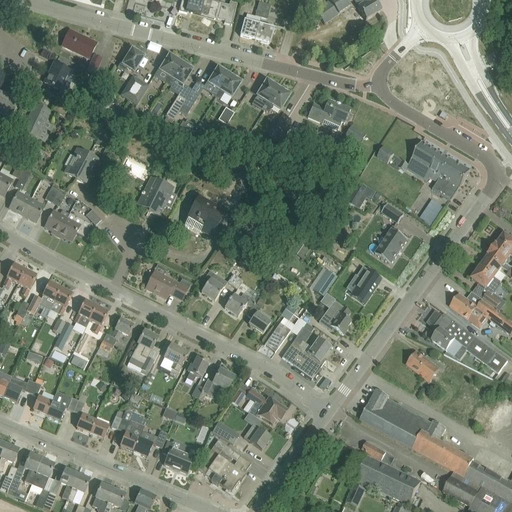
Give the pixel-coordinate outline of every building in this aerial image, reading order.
[(192,14),(206,18),(210,1),(206,0),(182,0),(179,13),(186,14),(187,12),(192,13),(192,14)] [(351,7),(345,0),(333,0),(315,12),(325,26),(351,7)] [(358,9),(366,22),(382,12),(375,1),(374,1),(373,0),(353,0),(358,9)] [(210,1),(206,18),(215,20),(225,22),(224,25),(232,27),(237,5),(230,3),(229,6),(219,4),(219,3),(210,1)] [(255,17),(261,19),(265,5),(259,3),(255,17)] [(265,5),(261,19),(267,20),(271,7),(265,5)] [(241,37),(255,41),(259,26),(244,21),(240,37),(241,38),(241,37)] [(259,26),(255,41),(269,45),(270,46),(274,30),(259,26)] [(89,60),(97,45),(70,32),(62,47),(89,60)] [(143,57),(134,51),(134,52),(132,51),(127,59),(125,57),(118,69),(125,73),(127,69),(135,74),(144,59),(143,58),(143,57)] [(94,74),(101,60),(95,57),(88,71),(94,74)] [(169,57),(160,72),(167,77),(163,83),(167,86),(181,64),(177,61),(177,60),(171,57),(171,58),(169,57)] [(44,84),(66,95),(73,81),(67,78),(70,72),(54,64),(44,84)] [(185,67),(181,64),(167,86),(172,89),(176,82),(183,87),(193,71),(191,71),(192,69),(186,66),(185,67)] [(218,70),(209,85),(216,89),(212,96),(216,99),(230,77),(225,74),(226,73),(220,69),(219,70),(218,70)] [(234,80),(230,77),(216,99),(221,101),(225,95),(232,99),(241,84),(240,83),(241,82),(235,79),(234,80)] [(133,78),(121,96),(129,101),(141,83),(133,78)] [(262,106),(266,109),(278,89),(274,87),(275,86),(269,82),(268,83),(267,82),(257,97),(264,102),(262,106)] [(137,107),(149,88),(141,83),(129,101),(137,107)] [(278,89),(266,109),(265,111),(269,114),(273,108),(280,112),(290,97),(289,96),(289,95),(284,91),(283,92),(278,89)] [(0,93),(0,114),(10,119),(20,101),(8,96),(7,97),(0,93)] [(190,94),(186,101),(179,113),(187,117),(198,99),(190,94)] [(114,103),(110,96),(108,97),(108,96),(101,99),(106,108),(112,105),(112,104),(114,103)] [(179,96),(166,118),(173,123),(179,113),(186,101),(179,96)] [(314,105),(308,119),(338,131),(341,124),(342,125),(348,111),(329,102),(325,110),(314,105)] [(59,116),(63,108),(55,104),(51,112),(59,116)] [(22,133),(38,140),(51,114),(35,106),(22,133)] [(96,115),(98,111),(90,107),(88,112),(96,115)] [(226,109),(219,121),(227,127),(234,115),(226,109)] [(285,124),(279,120),(272,132),(273,132),(269,138),(275,141),(278,136),(285,124)] [(197,128),(187,121),(185,124),(183,123),(178,131),(191,134),(193,135),(197,128)] [(208,126),(201,123),(197,131),(203,134),(208,126)] [(291,128),(285,124),(278,136),(284,139),(291,128)] [(344,139),(358,147),(364,137),(365,138),(366,137),(351,128),(344,139)] [(240,130),(235,139),(243,144),(248,135),(240,130)] [(105,162),(112,148),(97,141),(95,145),(105,149),(100,159),(105,162)] [(415,156),(409,166),(406,170),(427,183),(430,178),(438,183),(433,191),(440,196),(451,203),(460,189),(460,190),(470,172),(469,171),(432,150),(422,144),(419,149),(416,148),(412,154),(415,156)] [(111,158),(114,159),(116,159),(118,159),(120,158),(121,157),(123,155),(125,154),(113,148),(109,157),(111,158)] [(384,150),(378,159),(388,165),(398,172),(400,170),(404,172),(409,166),(383,148),(383,149),(384,150)] [(98,161),(77,150),(65,174),(86,185),(98,161)] [(17,168),(12,177),(19,181),(25,170),(15,164),(14,167),(17,168)] [(344,172),(339,169),(336,174),(341,177),(344,172)] [(32,173),(25,170),(19,181),(15,188),(22,192),(32,173)] [(0,175),(0,195),(4,198),(13,182),(0,175)] [(157,177),(155,181),(151,189),(148,187),(139,204),(150,209),(149,211),(167,221),(167,220),(158,216),(164,205),(171,209),(177,197),(170,193),(172,190),(161,185),(163,181),(157,177)] [(359,182),(346,202),(355,208),(362,197),(371,202),(376,193),(359,182)] [(59,192),(52,188),(45,201),(53,205),(59,192)] [(65,197),(59,192),(53,205),(59,208),(65,197)] [(32,201),(18,194),(10,210),(23,217),(32,201)] [(199,198),(188,220),(203,228),(201,232),(212,237),(226,213),(199,198)] [(32,201),(23,217),(36,224),(45,208),(32,201)] [(421,219),(432,226),(444,208),(432,201),(421,219)] [(398,225),(404,216),(389,205),(382,214),(398,225)] [(246,229),(257,212),(251,209),(240,225),(246,229)] [(93,211),(86,217),(95,227),(102,221),(93,211)] [(45,229),(59,236),(61,232),(67,220),(69,216),(64,213),(62,213),(60,216),(54,213),(45,229)] [(67,220),(61,232),(59,236),(72,243),(81,227),(67,220)] [(375,255),(391,266),(408,241),(392,231),(375,255)] [(497,246),(511,257),(511,240),(505,235),(497,246)] [(329,245),(324,241),(323,241),(319,246),(321,247),(325,250),(329,245)] [(506,264),(508,262),(511,257),(497,246),(496,246),(495,247),(493,247),(491,251),(491,252),(489,256),(489,257),(488,259),(502,269),(503,268),(509,273),(511,269),(506,264)] [(480,270),(493,280),(502,269),(488,259),(480,270)] [(18,286),(23,276),(25,272),(14,266),(3,287),(8,290),(11,282),(18,286)] [(352,296),(365,304),(365,305),(382,280),(368,271),(368,272),(363,269),(357,277),(362,280),(352,296)] [(493,280),(480,270),(472,280),(486,290),(485,292),(488,293),(483,300),(497,310),(502,303),(492,297),(494,295),(495,296),(496,295),(496,294),(501,287),(502,287),(502,286),(501,285),(500,286),(493,280)] [(326,271),(313,291),(323,298),(337,278),(326,271)] [(21,296),(26,299),(37,278),(25,272),(23,276),(18,286),(25,289),(21,296)] [(224,290),(227,284),(228,284),(210,272),(207,277),(211,280),(201,294),(215,303),(224,290)] [(175,298),(180,288),(187,291),(190,285),(182,281),(178,287),(154,275),(146,291),(160,297),(161,295),(167,298),(169,295),(175,298)] [(233,288),(239,279),(233,275),(228,284),(227,284),(233,288)] [(289,290),(294,284),(286,277),(281,283),(289,290)] [(239,279),(233,288),(238,291),(244,282),(239,279)] [(50,311),(61,290),(50,284),(41,301),(35,297),(30,306),(27,312),(32,315),(33,316),(39,305),(50,311)] [(73,296),(61,290),(50,311),(62,317),(73,296)] [(472,294),(467,301),(460,296),(450,309),(461,317),(462,316),(481,331),(489,320),(511,337),(511,335),(511,325),(481,302),(482,301),(472,294)] [(240,301),(234,296),(225,310),(238,319),(247,306),(251,309),(255,302),(244,295),(240,301)] [(262,308),(266,303),(260,299),(257,305),(262,308)] [(85,302),(74,324),(86,329),(90,322),(97,308),(85,302)] [(23,303),(22,305),(19,312),(16,316),(23,320),(24,318),(30,306),(23,303)] [(263,336),(266,331),(271,324),(258,315),(262,310),(254,305),(246,316),(253,321),(249,326),(263,336)] [(288,306),(281,316),(290,322),(297,312),(288,306)] [(426,324),(436,312),(429,306),(418,318),(426,324)] [(97,308),(90,322),(96,326),(93,333),(98,335),(108,314),(97,308)] [(340,314),(330,328),(343,337),(349,330),(347,329),(352,323),(347,319),(351,313),(343,308),(339,314),(340,314)] [(435,329),(438,333),(439,333),(432,342),(446,352),(447,352),(455,358),(462,347),(466,350),(466,351),(499,375),(508,362),(456,324),(455,325),(453,324),(454,323),(450,319),(444,316),(444,317),(435,329)] [(107,336),(100,350),(97,355),(107,360),(109,355),(110,355),(117,341),(118,341),(121,334),(129,338),(134,327),(120,320),(115,331),(112,338),(107,336)] [(275,354),(283,344),(294,328),(283,320),(265,347),(267,345),(277,351),(275,354)] [(59,321),(53,332),(60,335),(66,324),(59,321)] [(73,328),(66,325),(61,336),(67,339),(73,328)] [(321,369),(323,366),(320,365),(318,364),(307,356),(308,356),(303,353),(307,347),(308,346),(307,346),(305,345),(312,335),(311,334),(314,330),(307,325),(294,343),(282,359),(313,381),(317,374),(319,375),(322,370),(321,369)] [(148,374),(154,363),(147,360),(151,352),(158,339),(145,332),(138,345),(139,345),(136,351),(135,351),(131,359),(131,360),(128,367),(147,377),(148,374)] [(307,356),(318,364),(320,365),(323,366),(326,362),(325,362),(323,361),(331,349),(319,340),(313,349),(308,346),(307,347),(303,353),(308,356),(307,356)] [(3,342),(1,348),(8,351),(10,345),(3,342)] [(171,370),(172,370),(169,375),(176,378),(181,368),(181,369),(188,355),(171,346),(164,359),(174,365),(171,370)] [(407,367),(430,384),(440,371),(417,354),(407,367)] [(79,360),(75,357),(71,365),(75,367),(79,360)] [(190,374),(187,380),(185,384),(191,387),(196,377),(201,380),(209,365),(197,360),(193,368),(191,367),(188,373),(190,374)] [(227,393),(230,388),(235,378),(234,378),(220,371),(213,384),(208,381),(203,389),(197,400),(202,402),(206,395),(213,399),(218,389),(227,393)] [(511,372),(510,371),(502,383),(511,389),(511,372)] [(143,388),(149,390),(155,377),(150,374),(143,388)] [(0,397),(3,399),(5,395),(9,386),(0,382),(0,397)] [(24,393),(30,395),(35,384),(28,382),(24,393)] [(103,394),(108,389),(102,383),(97,388),(103,394)] [(37,398),(41,387),(35,384),(30,395),(37,398)] [(5,395),(3,399),(17,405),(22,392),(9,386),(5,395)] [(197,386),(192,397),(197,400),(203,389),(197,386)] [(268,402),(256,394),(257,393),(252,390),(246,399),(255,405),(249,414),(256,420),(258,417),(273,427),(277,419),(280,422),(287,412),(269,400),(268,402)] [(126,402),(133,396),(128,391),(121,397),(126,402)] [(377,392),(371,402),(360,422),(454,474),(442,493),(471,509),(468,511),(511,511),(511,488),(472,466),(474,463),(439,443),(447,430),(446,430),(433,423),(432,425),(388,401),(389,399),(377,392)] [(237,407),(244,397),(238,393),(231,403),(237,407)] [(80,400),(74,413),(80,416),(84,405),(83,405),(87,395),(83,394),(80,400)] [(52,404),(39,398),(33,412),(47,417),(52,404)] [(78,402),(72,400),(67,411),(74,413),(80,400),(79,399),(78,402)] [(60,423),(62,418),(66,410),(52,404),(47,417),(60,423)] [(177,413),(171,411),(168,419),(174,422),(177,413)] [(121,424),(125,414),(119,412),(116,418),(115,418),(111,429),(118,432),(118,431),(121,424)] [(126,435),(120,448),(134,454),(136,449),(142,433),(145,427),(136,424),(134,429),(129,427),(134,416),(126,413),(118,431),(126,435)] [(90,436),(92,431),(96,422),(83,417),(77,430),(90,436)] [(109,428),(108,427),(110,423),(98,418),(96,422),(92,431),(90,436),(104,441),(109,428)] [(271,439),(267,436),(259,431),(259,432),(253,427),(249,433),(255,437),(250,444),(262,452),(271,439)] [(235,437),(221,428),(217,435),(231,443),(235,437)] [(142,433),(134,454),(147,459),(153,446),(162,450),(168,436),(161,432),(158,439),(142,433)] [(328,449),(333,441),(326,437),(321,445),(328,449)] [(218,442),(205,460),(241,485),(246,478),(241,474),(242,473),(242,472),(243,470),(246,472),(251,465),(241,457),(218,442)] [(179,451),(179,453),(171,449),(173,445),(168,443),(163,455),(168,457),(164,466),(187,476),(194,459),(187,456),(188,454),(187,453),(181,450),(179,451)] [(362,452),(367,454),(391,468),(395,460),(367,444),(362,452)] [(7,447),(0,462),(0,473),(2,474),(6,462),(13,465),(19,452),(7,447)] [(30,472),(25,483),(32,486),(43,462),(30,456),(25,470),(30,472)] [(367,458),(356,482),(410,506),(421,483),(367,458)] [(205,460),(203,464),(197,472),(211,482),(218,488),(219,486),(226,491),(227,491),(231,494),(234,490),(238,493),(238,492),(241,485),(205,460)] [(35,508),(43,511),(50,493),(44,491),(49,480),(54,467),(43,462),(32,486),(30,492),(40,496),(35,508)] [(14,481),(17,471),(11,468),(7,478),(14,481)] [(15,499),(21,484),(19,483),(23,473),(17,471),(14,481),(7,496),(15,499)] [(66,471),(60,484),(67,487),(62,499),(68,501),(78,476),(66,471)] [(78,476),(68,501),(73,503),(78,492),(84,495),(90,482),(78,476)] [(0,491),(0,492),(7,496),(14,481),(7,478),(6,478),(0,491)] [(347,504),(359,507),(365,489),(353,485),(347,504)] [(98,511),(104,511),(114,491),(101,486),(96,499),(92,508),(99,510),(98,511)] [(114,491),(104,511),(111,511),(113,507),(120,510),(126,496),(114,491)] [(141,491),(139,496),(135,504),(139,506),(136,511),(145,511),(146,510),(151,511),(157,498),(141,491)] [(43,511),(45,511),(50,511),(57,496),(50,493),(43,511)]
